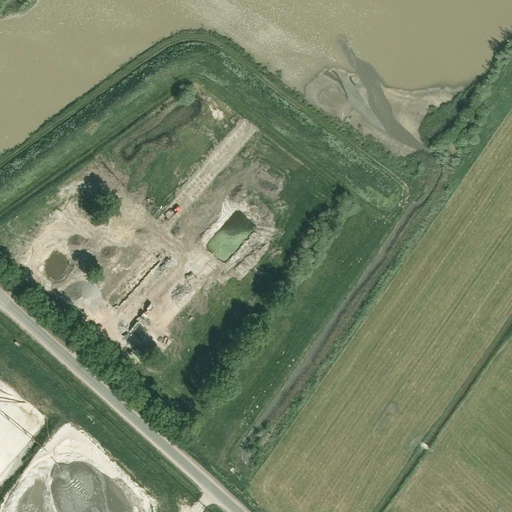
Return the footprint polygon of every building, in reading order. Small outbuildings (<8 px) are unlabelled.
[(209,139),(215,136),(209,126),(203,129),(209,139)] [(154,238),(118,211),(100,235),(136,262),(154,238)] [(224,249),(233,257),(253,233),(244,225),(224,249)] [(54,257),(59,254),(54,248),(50,251),(54,257)] [(166,332),(157,342),(167,351),(176,342),(166,332)]
